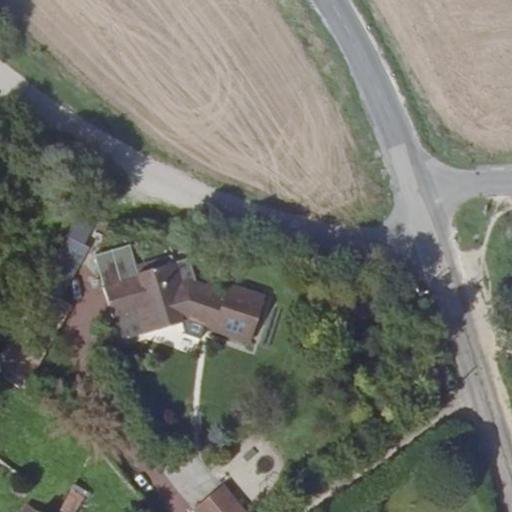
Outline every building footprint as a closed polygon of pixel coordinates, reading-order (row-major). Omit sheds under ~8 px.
[(90,214),(73,213),(25,305),(0,353),(0,372),(50,411),(62,396),(63,388),(33,364),(28,359),(51,319),(62,299),(47,291),(90,214)] [(174,263),(164,265),(169,288),(179,285),(174,263)] [(100,283),(108,315),(133,309),(143,306),(148,330),(178,323),(177,321),(184,320),(182,326),(196,332),(198,326),(208,329),(206,332),(242,347),(260,301),(225,287),(221,297),(210,292),(211,289),(192,282),(179,285),(169,288),(164,265),(135,272),(135,275),(100,283)] [(143,306),(133,309),(139,332),(148,330),(143,306)] [(56,321),(51,319),(28,359),(33,364),(56,321)] [(92,441),(100,426),(62,396),(50,411),(92,441)] [(141,478),(100,426),(92,441),(130,487),(141,478)] [(177,472),(171,489),(197,497),(203,480),(177,472)] [(141,478),(130,487),(149,510),(150,511),(151,511),(162,503),(141,478)] [(82,492),(68,484),(58,502),(55,500),(47,511),(37,511),(34,510),(34,498),(37,501),(40,499),(47,505),(52,498),(38,487),(16,511),(73,511),(72,511),(82,492)] [(196,510),(197,511),(237,511),(220,490),(196,510)]
